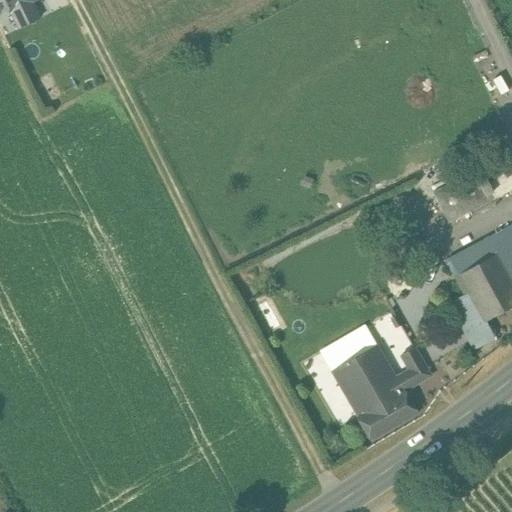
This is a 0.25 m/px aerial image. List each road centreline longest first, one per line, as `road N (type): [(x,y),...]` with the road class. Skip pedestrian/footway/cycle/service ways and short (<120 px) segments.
road 1 (track): [(341,503),(77,0)]
road 2 (primary): [(511,378),(327,511)]
